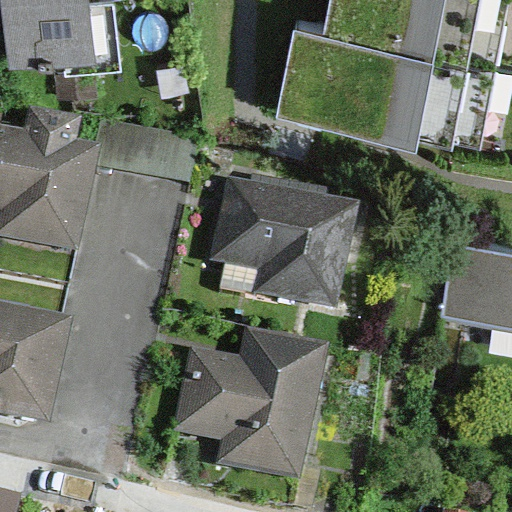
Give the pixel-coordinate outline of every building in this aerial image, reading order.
[(90,0),(5,0),(12,65),(68,59),(68,68),(121,63),(115,1),(91,3),(90,0)] [(511,0),(330,0),(324,34),(294,28),(279,110),(476,146),(502,0),(511,0)] [(25,152),(0,145),(0,215),(4,217),(0,233),(0,240),(74,258),(96,161),(73,156),(78,133),(32,123),(25,152)] [(355,213),(233,187),(217,261),(269,273),(264,293),(334,308),(355,213)] [(511,249),(447,241),(438,317),(511,326),(511,249)] [(64,333),(0,317),(0,417),(40,427),(64,333)] [(242,374),(196,365),(180,441),(223,450),(219,469),(294,484),(319,359),(248,345),(242,374)] [(16,511),(18,504),(0,500),(0,511),(16,511)]
